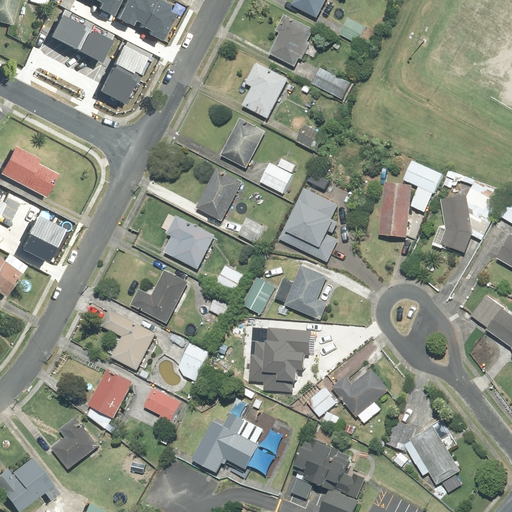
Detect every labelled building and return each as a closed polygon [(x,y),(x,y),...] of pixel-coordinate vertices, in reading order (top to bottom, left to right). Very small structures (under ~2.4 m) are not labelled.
[(0,0),(0,24),(10,27),(16,0),(0,0)] [(93,6),(111,15),(118,0),(88,0),(95,3),(93,6)] [(146,31),(159,38),(172,12),(166,9),(170,2),(165,0),(123,0),(115,16),(131,23),(132,21),(148,28),(146,31)] [(318,21),(329,0),(295,0),(291,7),(318,21)] [(50,33),(100,57),(112,33),(63,8),(50,33)] [(296,70),(300,61),(303,62),(312,45),(309,43),(315,31),(284,16),(275,35),(279,37),(269,57),(296,70)] [(358,45),(367,27),(349,18),(340,36),(358,45)] [(149,53),(126,42),(102,88),(125,99),(149,53)] [(290,81),(256,64),(245,86),(251,90),(242,108),(269,122),(290,81)] [(321,69),(313,86),(343,101),(352,84),(321,69)] [(249,171),(268,134),(240,120),(221,157),(249,171)] [(324,135),(306,126),(297,143),(316,152),(324,135)] [(38,160),(13,147),(0,170),(0,176),(44,200),(57,176),(35,165),(38,160)] [(296,177),(292,175),(296,168),(282,160),(278,167),(271,163),(260,183),(285,197),(296,177)] [(412,208),(426,215),(444,176),(414,162),(405,182),(420,189),(412,208)] [(224,226),(246,183),(218,168),(196,211),(224,226)] [(413,188),(385,185),(379,237),(407,241),(413,188)] [(440,227),(433,246),(466,258),(473,237),(484,242),(503,201),(473,187),(468,198),(442,202),(446,230),(440,227)] [(341,205),(305,188),(280,241),(328,264),(339,240),(331,236),(337,224),(333,222),(341,205)] [(511,224),(511,197),(500,218),(511,224)] [(173,239),(165,254),(199,271),(216,238),(178,217),(168,236),(173,239)] [(38,218),(23,249),(51,262),(66,231),(38,218)] [(257,246),(265,228),(247,220),(239,237),(257,246)] [(511,236),(499,261),(511,267),(511,236)] [(0,261),(0,294),(4,297),(25,268),(6,254),(0,261)] [(227,266),(218,283),(237,293),(246,277),(227,266)] [(285,280),(275,304),(321,323),(328,305),(320,301),(329,279),(302,268),(295,284),(285,280)] [(168,325),(189,285),(165,272),(152,297),(141,291),(133,307),(168,325)] [(277,288),(258,278),(244,306),(262,315),(277,288)] [(511,315),(487,297),(471,318),(511,349),(511,315)] [(215,299),(209,311),(226,320),(232,307),(215,299)] [(138,373),(158,334),(113,311),(103,330),(124,341),(114,360),(138,373)] [(277,322),(235,319),(223,340),(242,350),(229,374),(249,386),(265,357),(263,389),(300,392),(302,358),(306,358),(308,336),(276,334),(277,322)] [(197,383),(210,353),(191,344),(177,374),(197,383)] [(227,375),(238,355),(223,348),(213,368),(227,375)] [(376,404),(391,392),(372,369),(353,385),(347,378),(333,389),(363,427),(382,412),(376,404)] [(89,406),(94,408),(88,419),(107,429),(113,419),(115,420),(134,386),(109,371),(89,406)] [(183,404),(155,389),(145,407),(161,415),(159,418),(171,425),(183,404)] [(307,403),(320,419),(337,405),(324,389),(307,403)] [(329,413),(324,424),(336,429),(341,418),(329,413)] [(231,415),(224,428),(214,423),(193,463),(218,476),(226,461),(248,472),(261,447),(240,436),(246,423),(231,415)] [(65,440),(51,451),(68,472),(100,448),(76,417),(58,430),(65,440)] [(417,430),(396,422),(387,446),(410,455),(425,478),(430,475),(438,488),(462,473),(449,451),(459,446),(444,420),(414,438),(417,430)] [(158,470),(123,442),(113,455),(126,465),(121,471),(143,488),(158,470)] [(353,462),(308,444),(295,476),(359,500),(367,481),(348,474),(353,462)] [(402,454),(395,462),(403,468),(410,461),(402,454)] [(59,496),(29,458),(9,474),(4,468),(0,471),(0,494),(13,511),(17,511),(41,494),(49,503),(59,496)] [(356,511),(361,503),(332,491),(323,511),(356,511)] [(104,511),(87,503),(81,511),(104,511)]
